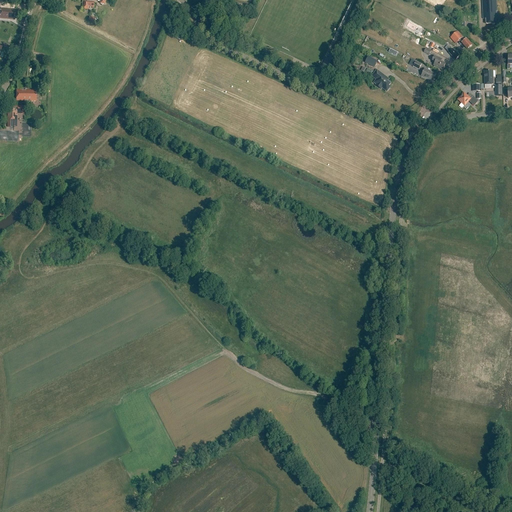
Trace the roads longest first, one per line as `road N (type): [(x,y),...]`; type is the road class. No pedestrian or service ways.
road 1 (secondary): [(369,511),(392,211),(413,137)]
road 2 (unclassified): [(413,137),(225,48),(183,0)]
